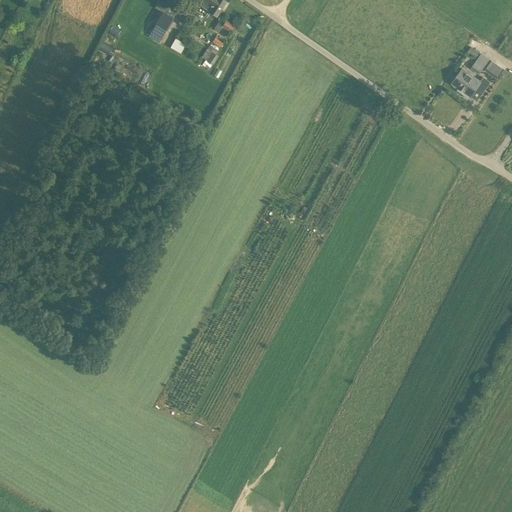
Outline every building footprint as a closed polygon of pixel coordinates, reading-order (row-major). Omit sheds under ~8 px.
[(226,1),(224,0),(197,0),(200,2),(198,5),(216,17),(226,1)] [(148,35),(159,41),(176,12),(158,2),(155,7),(162,11),(148,35)] [(222,27),(230,33),(234,26),(226,20),(225,22),(220,19),(213,29),(218,32),(222,27)] [(216,35),(213,42),(223,46),(226,39),(216,35)] [(172,46),(183,52),(188,43),(177,37),(172,46)] [(480,51),(471,45),(467,52),(476,57),(480,51)] [(218,56),(210,51),(205,59),(203,62),(209,67),(212,64),(213,64),(218,56)] [(490,59),(481,53),(470,68),(479,74),(490,59)] [(503,68),(491,60),(484,70),(496,78),(503,68)] [(480,80),(462,68),(451,83),(459,89),(461,87),(472,95),(475,90),(481,94),(490,82),(483,77),(480,80)]
